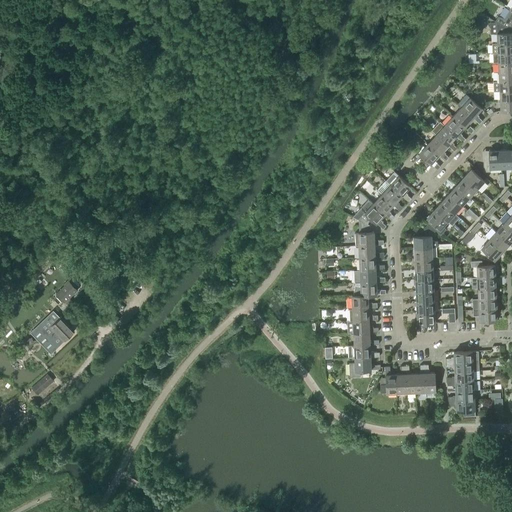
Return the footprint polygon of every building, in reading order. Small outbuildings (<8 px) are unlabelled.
[(511,8),(509,6),(508,8),(510,9),(505,19),(503,17),(501,17),(499,17),(497,18),(496,20),(496,21),(510,29),(511,28),(511,8)] [(511,28),(510,29),(496,21),(491,22),(491,34),(498,33),(498,41),(496,41),(496,43),(511,42),(511,28)] [(511,42),(496,43),(493,43),(493,53),(494,53),(499,53),(499,52),(511,51),(511,42)] [(499,53),(494,53),(494,62),(497,62),(511,61),(511,51),(499,52),(499,53)] [(511,61),(497,62),(497,64),(499,63),(499,72),(511,71),(511,61)] [(511,71),(499,72),(500,80),(497,80),(497,81),(511,80),(511,71)] [(511,80),(497,81),(494,81),(494,91),(500,91),(511,90),(511,80)] [(511,90),(500,91),(501,99),(498,99),(498,101),(511,100),(511,90)] [(467,94),(458,103),(460,105),(474,118),(480,124),(483,121),(479,117),(480,116),(478,114),(482,109),(467,94)] [(511,100),(498,101),(499,102),(501,102),(501,111),(511,110),(511,100)] [(465,127),(474,118),(460,105),(459,107),(461,108),(454,116),(465,127)] [(465,127),(454,116),(452,114),(450,116),(452,118),(445,125),(457,136),(464,142),(467,139),(463,135),(461,132),(465,127)] [(457,136),(445,125),(441,121),(432,130),(435,133),(448,146),(455,152),(458,148),(454,144),(455,143),(453,141),(457,136)] [(444,150),(448,146),(435,133),(433,134),(436,136),(428,144),(440,155),(447,161),(450,157),(446,153),(444,150)] [(440,155),(428,144),(426,142),(425,143),(427,145),(419,153),(431,164),(440,155)] [(501,150),(489,151),(489,160),(483,160),(484,172),(490,172),(490,168),(502,168),(501,150)] [(511,167),(511,153),(511,150),(501,150),(502,168),(511,167)] [(472,169),(464,177),(478,189),(485,181),(472,169)] [(395,172),(386,181),(388,183),(402,196),(409,202),(411,199),(408,195),(405,192),(411,186),(395,172)] [(478,189),(464,177),(457,185),(470,197),(478,189)] [(388,183),(386,181),(378,190),(380,192),(381,194),(394,205),(400,211),(403,208),(399,204),(400,204),(397,201),(402,196),(388,183)] [(470,197),(457,185),(450,193),(463,205),(470,197)] [(394,205),(381,194),(380,192),(379,193),(381,196),(374,203),(386,214),(392,220),(395,217),(391,214),(392,213),(389,210),(394,205)] [(463,205),(450,193),(443,201),(456,213),(463,205)] [(386,214),(374,203),(369,199),(353,217),(359,220),(368,224),(372,220),(377,224),(384,229),(387,226),(383,223),(383,222),(381,220),(386,214)] [(456,213),(443,201),(435,209),(448,221),(453,226),(455,224),(454,223),(460,217),(456,213)] [(448,221),(435,209),(427,217),(430,220),(428,223),(436,230),(441,235),(446,229),(444,226),(448,221)] [(371,226),(368,224),(359,220),(359,232),(355,232),(356,245),(359,245),(375,245),(384,244),(384,240),(378,240),(378,239),(375,239),(374,232),(371,232),(371,226)] [(436,230),(428,223),(424,228),(425,235),(414,236),(414,247),(432,247),(438,246),(438,240),(432,241),(432,235),(436,230)] [(511,241),(511,230),(504,223),(496,232),(510,244),(511,241)] [(510,244),(496,232),(489,240),(502,252),(510,244)] [(502,252),(489,240),(482,248),(495,260),(502,252)] [(375,252),(375,245),(359,245),(356,245),(356,247),(359,247),(359,258),(375,257),(384,257),(384,252),(379,252),(375,252)] [(433,258),(432,247),(414,247),(415,258),(433,258)] [(56,254),(49,260),(54,265),(61,258),(56,254)] [(376,264),(375,257),(359,258),(357,258),(357,260),(359,259),(360,270),(376,269),(380,269),(385,269),(385,265),(379,265),(379,264),(376,264)] [(433,268),(433,258),(415,258),(415,269),(433,268)] [(472,277),(472,278),(496,277),(495,265),(483,266),(483,261),(471,262),(472,267),(477,267),(477,277),(472,277)] [(434,279),(433,268),(415,269),(416,280),(434,279)] [(376,269),(360,270),(354,270),(354,282),(355,282),(360,282),(376,282),(385,281),(385,277),(380,277),(376,277),(376,269)] [(496,287),(496,277),(472,278),(472,288),(478,288),(496,287)] [(434,290),(434,279),(416,280),(416,291),(434,290)] [(69,281),(56,293),(65,302),(78,290),(69,281)] [(377,290),(376,282),(360,282),(355,282),(355,285),(354,285),(354,286),(355,286),(353,295),(361,295),(368,295),(377,294),(386,293),(386,289),(381,290),(377,290)] [(496,298),(496,287),(478,288),(478,299),(496,298)] [(434,301),(434,290),(416,291),(417,301),(434,301)] [(368,303),(368,295),(361,295),(353,295),(349,295),(349,298),(352,298),(353,308),(369,307),(377,307),(377,303),(372,303),(372,302),(368,303)] [(497,309),(496,298),(478,299),(473,299),(473,310),(497,309)] [(35,324),(53,308),(45,299),(27,316),(35,324)] [(435,311),(434,301),(417,301),(417,312),(435,311)] [(369,307),(353,308),(349,308),(350,321),(369,320),(378,320),(378,316),(372,316),(372,315),(369,315),(369,307)] [(497,320),(497,309),(473,310),(474,315),(479,315),(479,321),(497,320)] [(435,323),(435,311),(417,312),(417,324),(435,323)] [(74,331),(60,317),(49,328),(49,330),(53,335),(56,335),(58,338),(61,336),(65,340),(74,331)] [(351,333),(370,332),(378,332),(378,328),(373,328),(373,327),(369,327),(369,320),(350,321),(347,321),(347,334),(351,333)] [(370,345),(370,332),(351,333),(351,335),(354,335),(354,345),(370,345)] [(370,345),(354,345),(348,346),(349,358),(351,358),(371,357),(380,357),(379,353),(374,353),(374,352),(371,352),(370,345)] [(446,358),(446,363),(479,361),(478,351),(454,352),(454,358),(446,358)] [(371,365),(371,357),(351,358),(352,360),(355,360),(355,362),(349,362),(350,376),(361,376),(361,370),(371,370),(375,370),(380,369),(380,365),(375,365),(371,365)] [(455,372),(473,371),(479,371),(479,361),(446,363),(446,366),(454,366),(455,372)] [(428,364),(424,365),(426,393),(425,394),(425,397),(435,397),(435,391),(434,372),(429,373),(429,369),(428,369),(428,364)] [(416,392),(415,373),(409,374),(409,365),(405,366),(406,394),(408,394),(408,392),(416,392)] [(426,393),(424,365),(420,365),(420,373),(415,373),(416,392),(424,391),(424,394),(425,394),(426,393)] [(397,393),(396,374),(390,374),(390,366),(385,367),(386,385),(380,385),(381,393),(387,393),(397,393)] [(406,394),(405,366),(401,366),(401,374),(396,374),(397,393),(405,392),(405,394),(406,394)] [(474,379),(473,371),(455,372),(455,378),(447,378),(447,382),(476,381),(476,379),(474,379)] [(53,381),(47,374),(33,386),(32,385),(31,386),(38,394),(53,381)] [(476,383),(476,381),(447,382),(447,386),(455,385),(455,391),(474,390),(474,383),(476,383)] [(474,398),(474,390),(455,391),(456,397),(448,397),(448,401),(477,400),(477,398),(474,398)] [(477,402),(477,400),(448,401),(448,405),(456,405),(456,411),(463,411),(463,417),(475,416),(475,410),(475,402),(477,402)]
